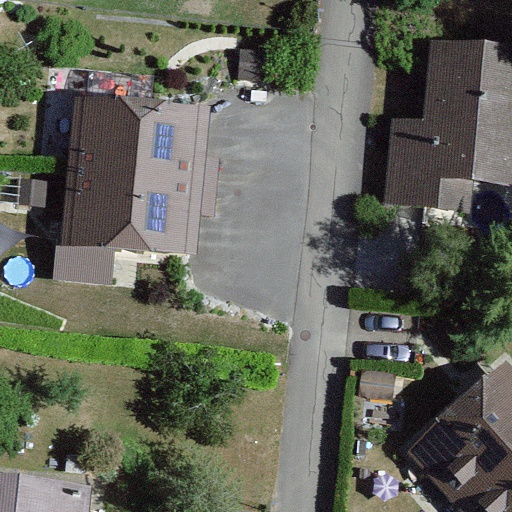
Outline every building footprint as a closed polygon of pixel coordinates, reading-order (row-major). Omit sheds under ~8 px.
[(389,119),(383,211),(475,218),(478,181),(511,183),(511,46),(425,40),(419,121),(389,119)] [(85,93),(76,169),(202,184),(212,109),(85,93)] [(76,169),(67,245),(193,260),(202,184),(76,169)] [(411,449),(464,503),(511,455),(511,378),(498,365),(411,449)] [(511,511),(511,455),(464,503),(473,511),(511,511)] [(0,482),(0,511),(87,511),(89,490),(0,482)]
